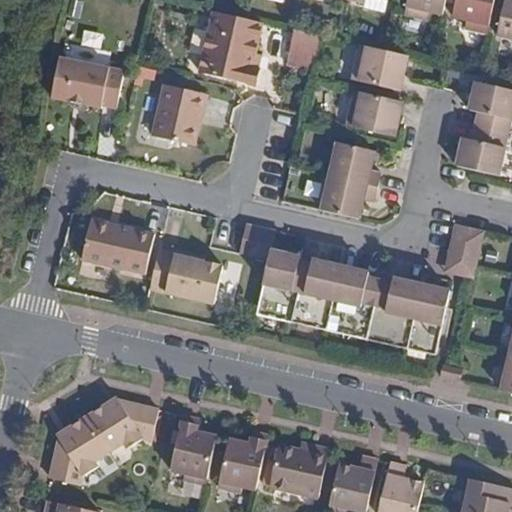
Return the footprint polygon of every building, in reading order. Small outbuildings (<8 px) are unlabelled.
[(351,0),(365,3),(364,8),(385,13),(387,0),(351,0)] [(443,15),(446,0),(408,0),(405,15),(428,20),(429,12),(443,15)] [(465,28),(488,33),(495,0),(456,0),(453,17),(467,20),(465,28)] [(505,0),(497,36),(511,39),(511,0),(505,0)] [(252,67),(255,53),(262,23),(213,12),(199,73),(255,86),(259,68),(257,68),(252,67)] [(321,36),(295,30),(290,55),(315,61),(321,36)] [(401,92),(409,56),(386,52),(360,45),(352,81),(401,92)] [(260,54),(255,53),(252,67),(257,68),(260,54)] [(290,55),(288,64),(313,70),(315,61),(290,55)] [(61,57),(52,96),(102,108),(102,105),(117,108),(125,72),(61,57)] [(475,126),(509,134),(511,121),(511,90),(476,82),(469,110),(478,113),(475,126)] [(201,115),(203,116),(208,95),(164,85),(152,137),(195,146),(201,115)] [(395,137),(403,102),(355,91),(346,126),(395,137)] [(499,176),(509,134),(475,126),(471,140),(463,138),(457,167),(499,176)] [(337,143),(330,177),(379,188),(382,173),(371,171),(375,152),(337,143)] [(379,188),(330,177),(322,211),(360,220),(365,200),(375,203),(379,188)] [(155,233),(92,217),(82,257),(146,273),(155,233)] [(255,257),(262,228),(247,224),(240,254),(255,257)] [(457,276),(474,280),(477,266),(485,232),(456,225),(450,250),(449,255),(461,258),(457,276)] [(271,253),(276,231),(262,228),(255,257),(270,260),(271,253)] [(175,252),(159,249),(150,288),(214,304),(223,265),(204,261),(204,257),(175,250),(175,252)] [(294,258),(271,253),(270,260),(257,315),(435,355),(449,299),(451,299),(452,290),(448,290),(446,292),(426,288),(425,285),(419,284),(418,288),(398,283),(398,279),(394,277),(387,309),(363,302),(370,273),(366,272),(365,277),(343,271),(343,267),(338,266),(336,270),(314,265),(316,260),(311,259),(305,289),(294,287),(301,256),(296,255),(294,258)] [(444,272),(457,276),(461,258),(449,255),(444,272)] [(305,289),(311,259),(301,256),(294,287),(305,289)] [(387,309),(394,277),(370,273),(363,302),(387,309)] [(511,357),(510,357),(501,392),(511,394),(511,357)] [(463,371),(444,366),(441,378),(460,382),(463,371)] [(150,441),(158,409),(120,401),(118,398),(116,399),(109,403),(88,417),(110,451),(123,443),(126,448),(141,439),(150,441)] [(183,479),(206,485),(218,436),(206,434),(195,432),(198,420),(184,416),(170,470),(185,474),(183,479)] [(110,451),(88,417),(66,430),(60,435),(58,436),(60,438),(51,478),(54,479),(80,486),(83,477),(98,467),(95,460),(110,451)] [(242,442),(230,439),(218,487),(239,494),(242,487),(256,491),(268,443),(269,436),(253,432),(251,444),(242,442)] [(302,443),(301,448),(313,452),(314,446),(302,443)] [(300,450),(281,446),(270,486),(319,498),(327,461),(330,450),(314,446),(313,452),(301,448),(300,450)] [(352,467),(339,464),(328,511),(352,511),(353,509),(365,511),(366,511),(379,461),(362,457),(359,468),(352,467)] [(418,511),(419,509),(425,484),(413,481),(403,478),(406,467),(389,463),(378,511),(418,511)] [(511,504),(511,488),(470,479),(462,511),(506,511),(508,505),(511,504)] [(97,511),(49,501),(46,511),(97,511)]
